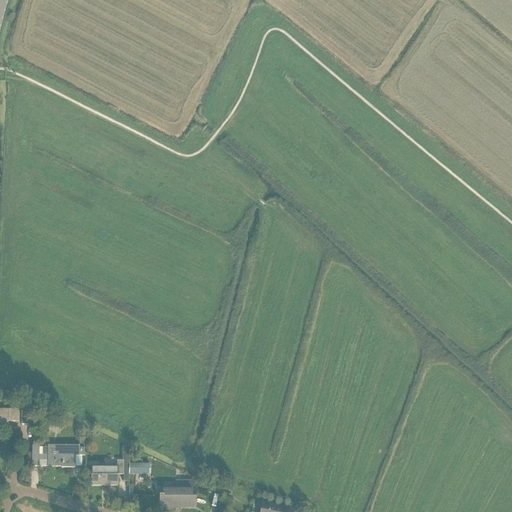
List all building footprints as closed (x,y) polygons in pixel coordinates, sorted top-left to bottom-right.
[(21,425),(33,425),(33,407),(21,403),(21,425)] [(18,421),(18,411),(0,411),(0,426),(7,427),(7,421),(18,421)] [(28,452),(28,465),(31,465),(39,465),(39,450),(39,443),(33,443),(33,446),(32,446),(32,452),(28,452)] [(47,460),(47,467),(75,468),(75,467),(81,467),(81,456),(85,456),(85,453),(84,453),(84,449),(79,449),(79,447),(47,446),(47,460)] [(123,475),(123,461),(117,461),(117,467),(91,467),(91,486),(117,486),(117,475),(123,475)] [(135,475),(150,475),(150,465),(135,465),(135,475)] [(194,489),(194,482),(178,482),(178,489),(160,489),(160,508),(194,508),(194,489)]
